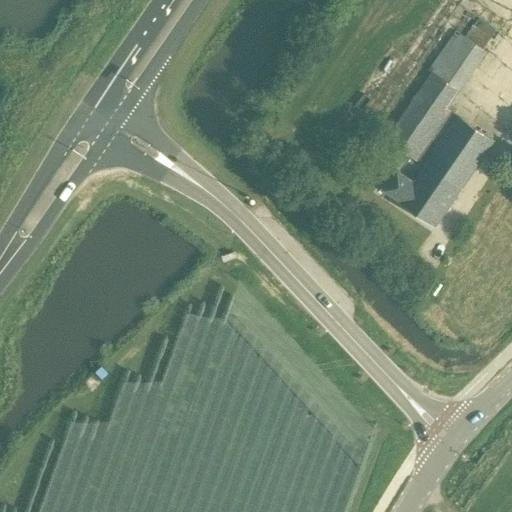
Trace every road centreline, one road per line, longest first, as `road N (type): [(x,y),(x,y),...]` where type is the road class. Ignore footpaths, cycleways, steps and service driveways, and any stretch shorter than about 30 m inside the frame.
road 1 (tertiary): [(450,441),(231,211),(105,120)]
road 2 (secondary): [(0,269),(105,120)]
road 3 (secondary): [(105,120),(187,0)]
